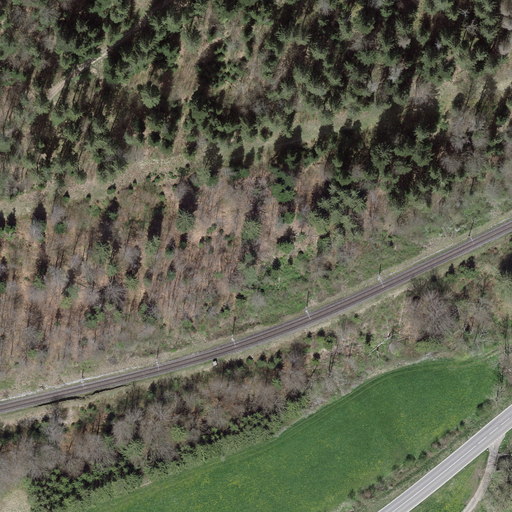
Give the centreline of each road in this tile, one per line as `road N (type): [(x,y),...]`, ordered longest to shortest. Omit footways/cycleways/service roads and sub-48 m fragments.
road 1 (track): [(0,141),(163,0)]
road 2 (primary): [(511,416),(397,511)]
